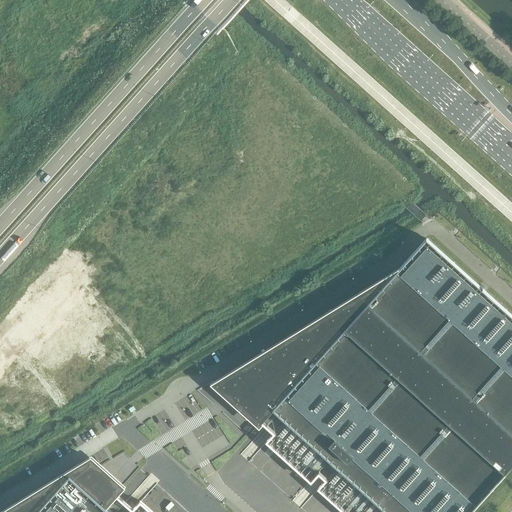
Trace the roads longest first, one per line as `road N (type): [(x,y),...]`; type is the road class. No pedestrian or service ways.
road 1 (trunk): [(0,256),(230,0)]
road 2 (trunk): [(202,0),(0,225)]
road 3 (primary): [(341,0),(511,159)]
road 4 (trunk): [(501,104),(396,0)]
